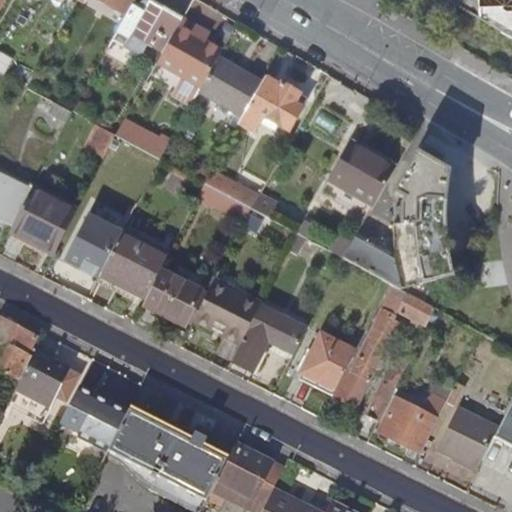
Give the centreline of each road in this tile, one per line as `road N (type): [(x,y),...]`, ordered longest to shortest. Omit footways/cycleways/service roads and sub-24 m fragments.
road 1 (residential): [(453,511),(0,282)]
road 2 (secondary): [(283,0),(427,83)]
